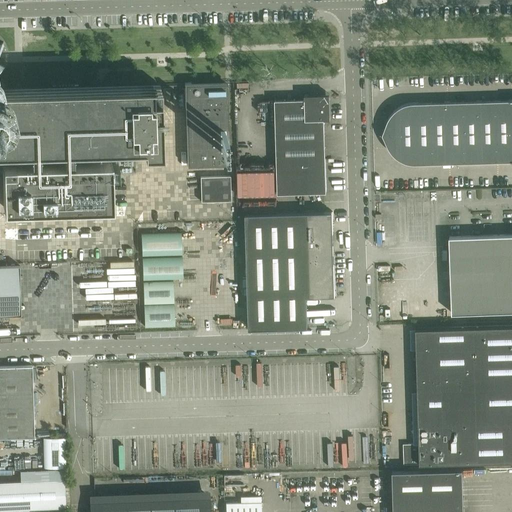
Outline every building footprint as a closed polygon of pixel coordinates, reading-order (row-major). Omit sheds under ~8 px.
[(227,82),(185,83),(187,166),(230,165),(227,82)] [(0,89),(0,150),(144,147),(144,153),(162,153),(160,85),(0,89)] [(305,100),(275,101),(278,194),(327,193),(325,120),(331,119),(330,102),(330,95),(323,95),(305,96),(305,100)] [(511,100),(413,103),(412,103),(410,103),(408,104),(407,104),(405,105),(403,105),(402,106),(400,107),(398,108),(397,109),(395,111),(394,112),(393,113),(391,115),(390,117),(389,118),(388,120),(389,120),(390,148),(389,148),(391,151),(394,154),(396,157),(399,159),(403,161),(406,162),(410,163),(414,164),(417,164),(511,160),(511,100)] [(110,152),(3,155),(4,207),(112,204),(110,152)] [(230,176),(200,177),(201,202),(231,201),(230,176)] [(335,296),(333,212),(246,214),(249,329),(308,328),(307,296),(335,296)] [(181,233),(141,234),(142,256),(182,254),(181,233)] [(511,234),(450,237),(452,313),(511,311),(511,234)] [(182,257),(142,258),(143,280),(183,278),(182,257)] [(20,265),(0,265),(0,314),(21,314),(20,265)] [(173,281),(143,282),(144,304),(174,303),(173,281)] [(174,304),(144,305),(145,327),(175,326),(174,304)] [(511,325),(416,329),(420,464),(511,461),(511,325)] [(32,366),(0,366),(0,437),(34,437),(32,366)] [(464,511),(463,469),(393,471),(394,511),(464,511)] [(0,482),(0,511),(65,511),(64,479),(0,482)] [(262,511),(262,495),(241,496),(241,502),(227,503),(227,511),(262,511)] [(210,511),(210,497),(95,502),(90,502),(90,511),(210,511)]
